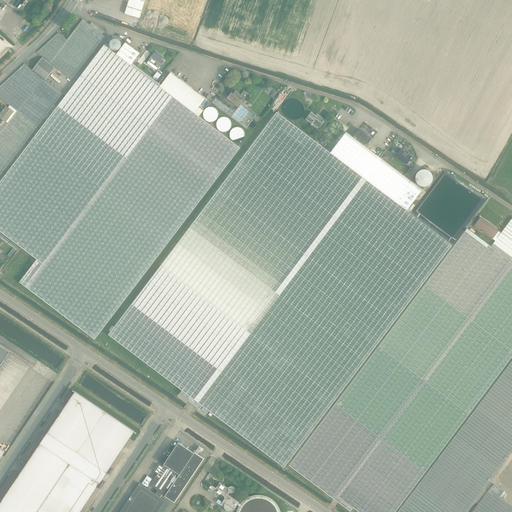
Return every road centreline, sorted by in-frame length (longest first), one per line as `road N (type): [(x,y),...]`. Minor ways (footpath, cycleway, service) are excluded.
road 1 (unclassified): [(511,208),(362,108),(80,14)]
road 2 (unclassified): [(324,511),(167,407)]
road 3 (unclassified): [(0,479),(83,352)]
road 4 (unclassified): [(167,407),(97,511)]
